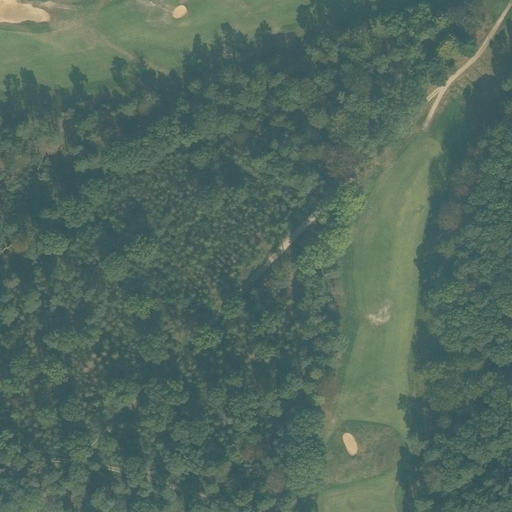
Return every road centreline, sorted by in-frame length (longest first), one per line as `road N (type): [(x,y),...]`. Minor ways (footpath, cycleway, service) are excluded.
road 1 (track): [(38,499),(437,86),(470,64),(509,0)]
road 2 (track): [(0,297),(188,85),(437,3)]
road 3 (track): [(0,451),(238,503),(273,490),(298,494),(302,511)]
